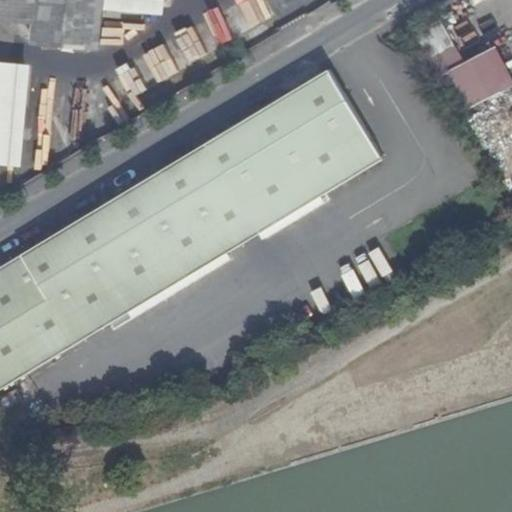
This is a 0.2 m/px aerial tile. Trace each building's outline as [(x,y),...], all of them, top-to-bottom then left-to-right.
[(0,0),(0,14),(39,18),(37,37),(104,43),(107,0),(0,0)] [(299,0),(302,9),(317,0),(286,0),(287,2),(298,0),(299,0)] [(443,21),(423,32),(445,72),(466,61),(443,21)] [(451,69),(470,108),(511,87),(511,69),(500,45),(451,69)] [(0,53),(0,157),(29,161),(39,57),(0,53)] [(138,92),(165,80),(154,56),(127,69),(138,92)] [(211,139),(0,264),(0,385),(264,227),(389,152),(336,64),(211,139)] [(339,437),(368,430),(365,416),(335,423),(339,437)]
